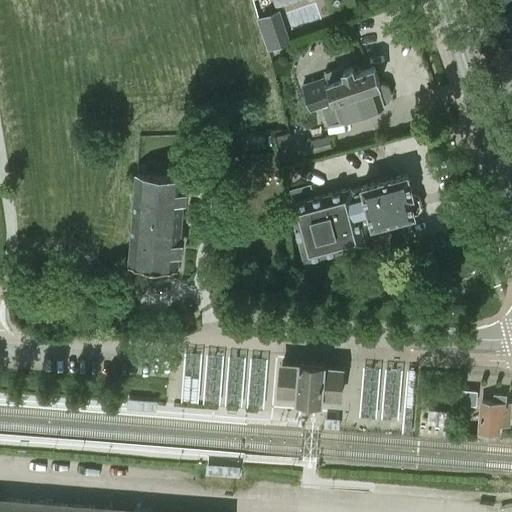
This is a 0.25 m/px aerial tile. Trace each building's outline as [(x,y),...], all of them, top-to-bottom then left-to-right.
[(341,117),(383,103),(389,101),(392,95),(388,85),(382,82),(380,82),(375,66),(354,73),(352,67),(344,70),(342,66),(323,72),(324,76),(301,83),(310,110),(321,106),(326,122),(341,117)] [(264,131),(243,133),(244,142),(264,140),(264,131)] [(289,132),(277,135),(283,160),(295,157),(289,132)] [(329,135),(300,142),(303,154),(332,147),(329,135)] [(135,171),(128,264),(178,268),(185,176),(135,171)] [(399,218),(414,213),(418,213),(422,206),(420,198),(413,195),(407,174),(362,186),(362,185),(290,205),(305,257),(363,241),(366,252),(405,241),(399,218)] [(33,285),(31,320),(63,322),(64,286),(33,285)] [(277,395),(309,398),(342,400),(345,365),(280,360),(279,374),(277,395)] [(476,405),(478,391),(478,390),(461,389),(460,404),(476,405)] [(494,392),(494,400),(481,399),(479,432),(498,433),(498,425),(509,426),(510,401),(507,401),(507,393),(494,392)] [(428,408),(427,417),(427,423),(448,425),(450,411),(428,408)] [(200,472),(234,473),(234,452),(201,451),(200,472)]
